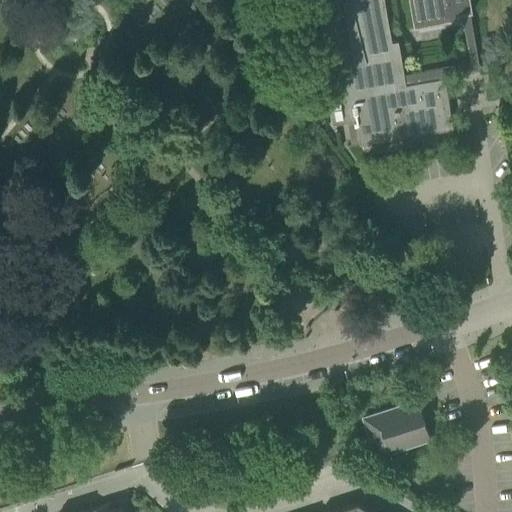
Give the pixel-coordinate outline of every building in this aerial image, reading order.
[(384,42),(376,0),(310,0),(311,6),(314,5),(328,84),(325,84),(327,97),(398,85),(393,56),(399,55),(399,58),(400,58),(397,39),(384,42)] [(472,10),(469,0),(408,0),(413,25),(458,17),(457,13),(472,10)] [(452,127),(444,77),(398,85),(327,97),(332,123),(355,119),(360,143),(452,127)] [(429,438),(423,419),(416,400),(363,417),(375,455),(429,438)] [(374,511),(357,501),(323,511),(374,511)]
